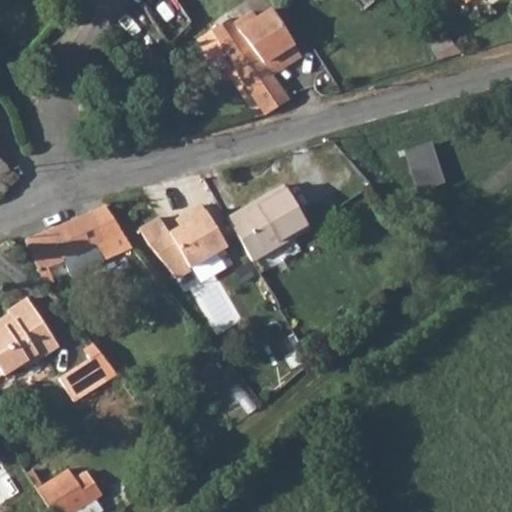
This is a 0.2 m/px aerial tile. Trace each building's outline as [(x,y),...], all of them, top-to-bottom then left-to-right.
[(145,0),(141,4),(163,32),(169,40),(190,22),(176,0),(145,0)] [(272,71),(268,66),(297,47),(271,8),(258,16),(254,11),(235,24),(231,19),(213,33),(264,111),(289,97),(272,71)] [(297,47),(268,66),(272,71),(301,52),(297,47)] [(431,141),(404,149),(416,185),(442,183),(431,141)] [(0,192),(2,195),(21,176),(0,157),(0,192)] [(280,182),(225,215),(250,257),(306,222),(280,182)] [(107,200),(21,234),(34,264),(32,265),(42,277),(84,260),(77,246),(93,239),(99,254),(130,242),(107,200)] [(224,243),(200,203),(185,212),(189,218),(179,224),(167,231),(160,216),(139,228),(146,244),(172,276),(184,276),(192,272),(187,265),(224,243)] [(77,246),(84,260),(99,254),(93,239),(77,246)] [(0,329),(0,376),(1,378),(19,365),(23,369),(55,346),(22,300),(5,314),(6,316),(12,321),(0,329)] [(84,355),(53,377),(67,396),(96,375),(84,355)] [(60,464),(31,485),(48,511),(61,511),(97,485),(82,464),(69,475),(60,464)]
